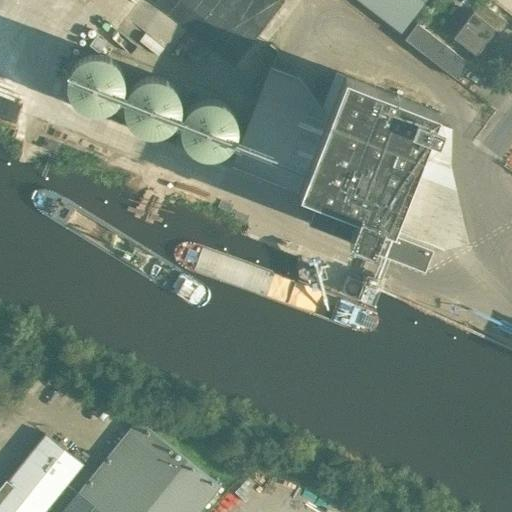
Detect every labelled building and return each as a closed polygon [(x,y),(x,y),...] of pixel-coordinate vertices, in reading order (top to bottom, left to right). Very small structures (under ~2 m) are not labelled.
[(271,13),(254,0),(228,0),(207,28),(218,36),(209,47),(231,65),(271,13)] [(357,0),(399,32),(401,33),(426,0),(357,0)] [(494,30),(498,33),(506,23),(480,2),(452,38),(475,55),(494,30)] [(416,23),(404,39),(457,80),(469,63),(416,23)] [(67,69),(63,78),(63,88),(66,97),(71,105),(79,110),(89,113),(98,112),(107,109),(114,103),(119,95),(121,85),(120,76),(116,67),(109,61),(101,56),(91,55),(82,57),(73,62),(67,69)] [(431,248),(440,251),(465,246),(450,170),(451,131),(437,125),(441,115),(337,73),(322,111),(298,81),(270,70),(230,168),(315,202),(306,224),(422,270),(431,248)] [(125,90),(122,99),(121,109),(124,118),(130,126),(138,132),(147,134),(157,134),(166,130),(173,124),(178,116),(180,107),(178,97),(174,89),(168,82),(159,78),(150,76),(140,78),(132,83),(125,90)] [(182,114),(178,123),(178,133),(181,142),(186,150),(195,155),(204,158),(213,157),(222,154),(229,148),(234,139),(236,130),(235,121),(231,112),(224,106),(216,101),(206,100),(197,102),(188,107),(182,114)] [(199,511),(220,486),(136,419),(77,492),(61,511),(199,511)] [(0,489),(0,511),(44,511),(83,464),(45,433),(0,489)]
